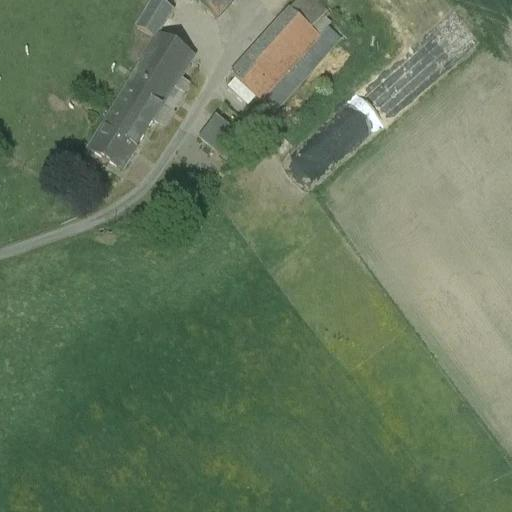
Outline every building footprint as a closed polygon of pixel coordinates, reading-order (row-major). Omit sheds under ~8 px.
[(235,0),(193,0),(217,21),(235,0)] [(311,0),(301,0),(231,77),(273,116),(340,41),(328,30),(331,26),(324,21),(329,16),(311,0)] [(173,13),(155,1),(137,30),(155,41),(158,37),(173,13)] [(155,41),(139,67),(141,68),(89,153),(122,173),(162,108),(172,114),(184,95),(183,94),(188,87),(180,82),(194,59),(158,37),(155,41)] [(200,142),(225,162),(242,139),(216,119),(200,142)]
